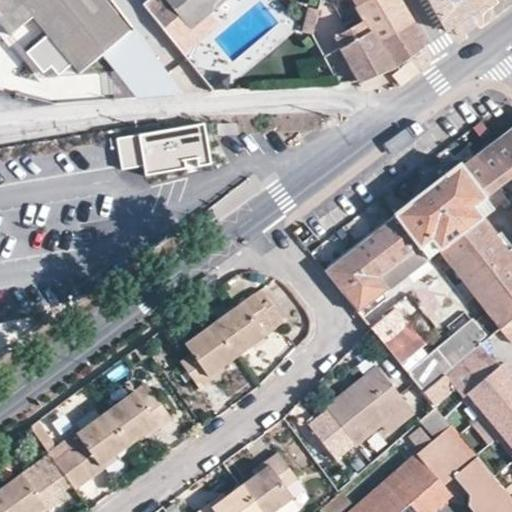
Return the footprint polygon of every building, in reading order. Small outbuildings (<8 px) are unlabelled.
[(0,0),(0,23),(18,45),(26,38),(61,80),(73,70),(78,76),(130,32),(103,0),(0,0)] [(146,0),(142,3),(165,32),(181,19),(189,30),(210,13),(225,0),(146,0)] [(341,49),(360,81),(361,82),(398,67),(425,47),(398,0),(351,0),(371,30),(341,49)] [(426,0),(446,33),(481,6),(477,0),(426,0)] [(174,43),(183,55),(219,25),(210,13),(189,30),(174,43)] [(181,19),(165,32),(174,43),(189,30),(181,19)] [(181,92),(143,40),(110,66),(133,95),(181,92)] [(169,73),(181,89),(196,79),(184,62),(169,73)] [(206,123),(119,138),(124,167),(144,164),(146,177),(213,166),(206,123)] [(511,126),(460,167),(484,199),(485,198),(485,199),(511,178),(511,126)] [(457,164),(445,173),(480,218),(493,208),(485,199),(485,198),(484,199),(460,167),(457,164)] [(394,218),(324,271),(357,312),(437,251),(439,252),(451,243),(462,235),(481,220),(480,218),(445,173),(392,214),(394,218)] [(511,178),(485,199),(493,208),(511,193),(511,178)] [(511,318),(511,300),(462,235),(451,243),(509,321),(511,318)] [(452,264),(444,254),(439,258),(447,268),(452,264)] [(465,280),(456,269),(445,279),(453,289),(465,280)] [(253,295),(213,323),(237,357),(283,323),(267,301),(260,305),(253,295)] [(395,308),(370,328),(400,364),(425,344),(395,308)] [(471,318),(406,372),(422,392),(448,370),(477,347),(488,338),(471,318)] [(511,318),(509,321),(488,338),(477,347),(495,369),(511,389),(511,318)] [(237,357),(213,323),(185,344),(190,353),(179,361),(186,371),(192,379),(199,389),(226,369),(224,366),(237,357)] [(495,369),(477,347),(448,370),(467,393),(495,369)] [(413,414),(375,367),(306,425),(338,461),(381,428),(388,435),(413,414)] [(511,389),(495,369),(467,393),(469,396),(484,414),(511,391),(511,389)] [(448,370),(422,392),(435,407),(450,425),(474,454),(511,499),(511,460),(463,402),(469,396),(467,393),(448,370)] [(192,379),(186,371),(180,376),(186,384),(192,379)] [(144,382),(104,412),(129,446),(143,436),(146,439),(171,420),(144,382)] [(511,391),(484,414),(502,435),(511,426),(511,391)] [(432,436),(448,426),(437,410),(422,420),(432,436)] [(68,450),(53,461),(74,491),(113,463),(110,459),(129,446),(104,412),(63,441),(68,450)] [(37,421),(29,427),(44,449),(53,442),(37,421)] [(441,486),(453,476),(474,454),(450,425),(433,439),(430,442),(420,451),(414,455),(441,486)] [(511,426),(502,435),(511,447),(511,426)] [(420,451),(430,442),(417,427),(408,435),(420,451)] [(48,453),(0,487),(0,506),(4,511),(46,511),(74,491),(53,461),(48,453)] [(261,472),(239,487),(258,511),(272,511),(292,498),(286,488),(297,480),(277,453),(258,467),(261,472)] [(511,511),(511,499),(474,454),(453,476),(468,495),(467,506),(472,511),(511,511)] [(433,511),(450,497),(441,486),(414,455),(349,511),(433,511)] [(258,511),(239,487),(222,499),(218,496),(196,511),(258,511)] [(339,511),(350,503),(342,492),(317,511),(339,511)]
